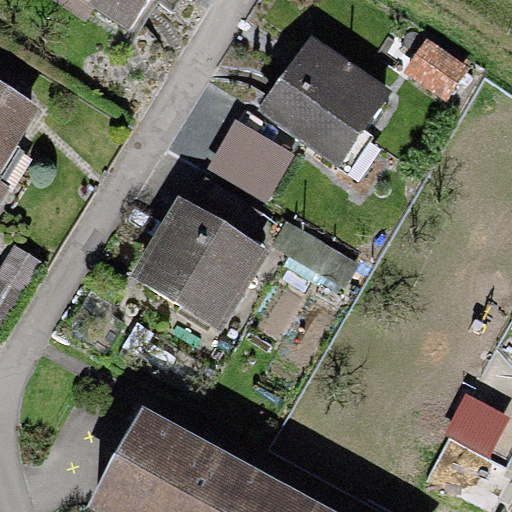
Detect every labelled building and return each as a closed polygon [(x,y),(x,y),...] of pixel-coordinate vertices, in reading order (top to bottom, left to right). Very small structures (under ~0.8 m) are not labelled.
[(151,0),(105,0),(138,21),(151,0)] [(470,68),(427,36),(404,67),(447,99),(470,68)] [(394,94),(312,40),(263,113),(344,168),(394,94)] [(0,157),(34,100),(0,80),(0,190),(7,178),(0,173),(0,157)] [(282,251),(194,199),(148,277),(237,329),(282,251)] [(0,329),(39,262),(13,247),(0,270),(0,329)] [(96,511),(309,511),(215,463),(138,423),(93,510),(96,511)]
